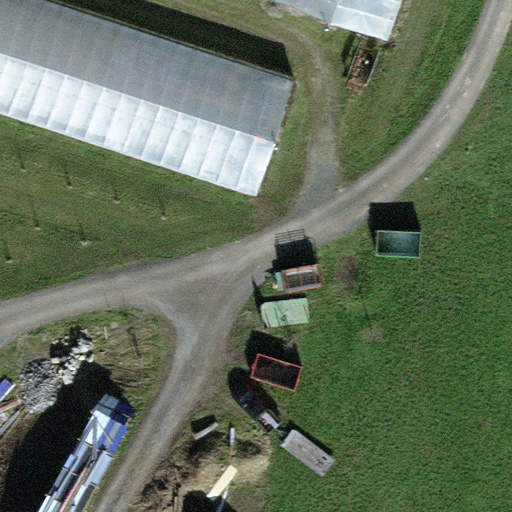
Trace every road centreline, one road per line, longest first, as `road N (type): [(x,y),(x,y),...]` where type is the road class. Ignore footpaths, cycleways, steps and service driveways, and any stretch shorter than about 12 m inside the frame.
road 1 (unknown): [(130,511),(226,363),(237,257)]
road 2 (track): [(465,115),(509,0)]
